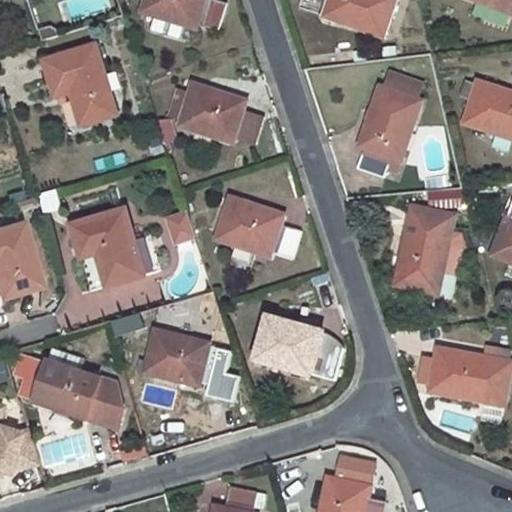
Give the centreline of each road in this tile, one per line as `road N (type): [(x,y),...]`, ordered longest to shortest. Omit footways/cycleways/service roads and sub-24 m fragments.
road 1 (residential): [(361,418),(376,395),(374,364),(256,0)]
road 2 (residential): [(25,511),(361,418)]
road 3 (residential): [(361,418),(418,461),(511,498)]
